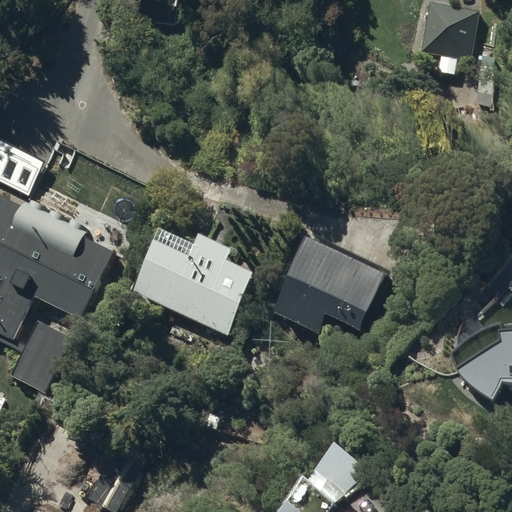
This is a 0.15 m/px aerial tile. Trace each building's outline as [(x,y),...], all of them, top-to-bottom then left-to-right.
[(481,8),(439,0),(431,0),(421,50),(470,60),(481,8)] [(14,375),(47,392),(75,335),(30,314),(38,297),(85,319),(117,250),(91,238),(99,221),(26,187),(19,200),(0,191),(0,338),(26,352),(14,375)] [(135,288),(231,331),(258,269),(232,257),(238,244),(204,229),(200,238),(164,222),(135,288)] [(279,307),(323,327),(331,309),(366,325),(391,270),(313,234),(279,307)] [(442,359),(494,395),(503,381),(511,381),(511,328),(507,328),(505,322),(442,359)] [(120,446),(92,497),(118,511),(119,511),(147,461),(120,446)] [(339,511),(369,475),(341,453),(295,511),(339,511)]
